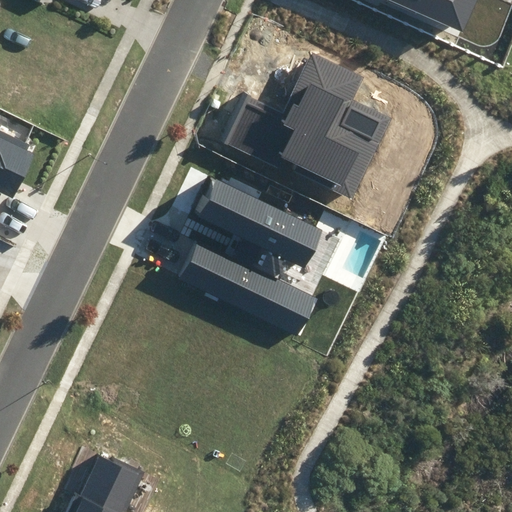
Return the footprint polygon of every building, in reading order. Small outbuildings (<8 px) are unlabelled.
[(476,0),(389,0),(463,32),(476,0)] [(281,164),(351,198),(390,120),(351,101),(362,78),(313,54),(283,114),(247,96),(224,142),(278,168),(281,164)] [(27,150),(30,145),(0,131),(0,195),(1,192),(13,198),(35,154),(27,150)] [(180,277),(296,332),(312,299),(274,281),(284,259),(305,269),(324,230),(215,179),(197,217),(253,244),(243,266),(196,244),(180,277)] [(126,511),(146,471),(109,453),(107,458),(95,453),(67,511),(126,511)]
